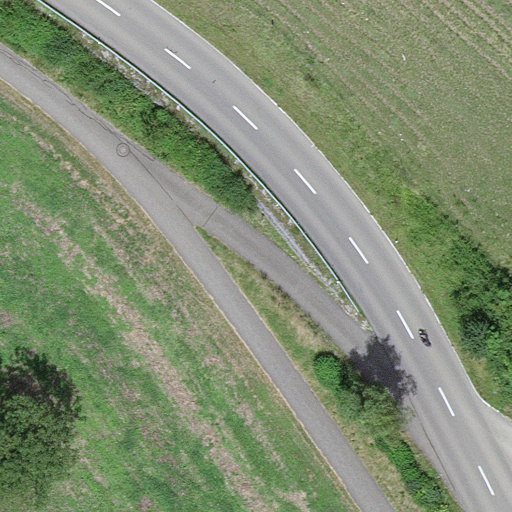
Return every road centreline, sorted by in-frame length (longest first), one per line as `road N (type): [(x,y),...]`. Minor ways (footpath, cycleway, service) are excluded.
road 1 (tertiary): [(498,511),(345,239),(183,67),(86,0)]
road 2 (track): [(372,511),(166,206)]
road 3 (track): [(166,206),(0,61)]
road 4 (track): [(329,311),(203,212),(166,206)]
